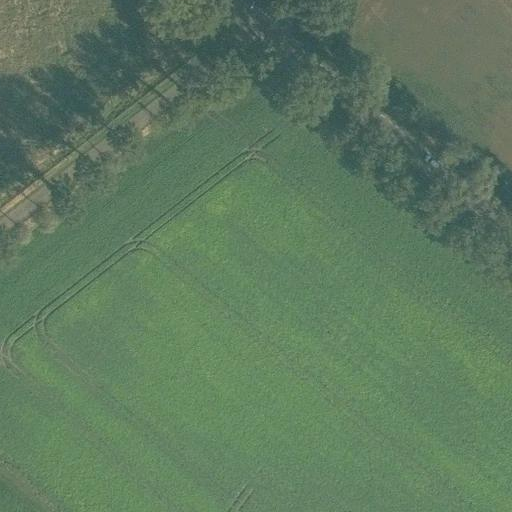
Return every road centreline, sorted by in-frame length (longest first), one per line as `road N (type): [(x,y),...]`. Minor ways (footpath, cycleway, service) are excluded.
road 1 (unclassified): [(0,228),(258,22)]
road 2 (unclassified): [(511,229),(258,22)]
